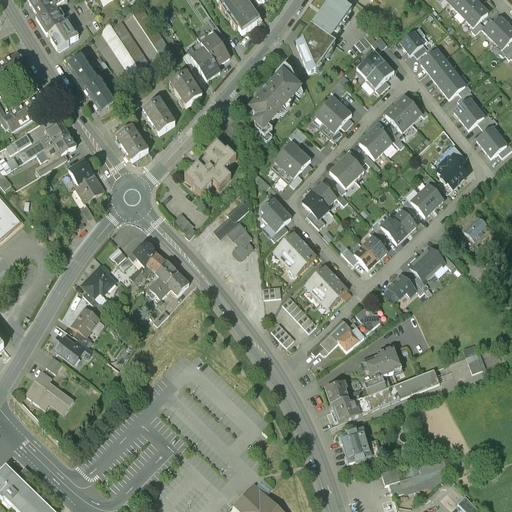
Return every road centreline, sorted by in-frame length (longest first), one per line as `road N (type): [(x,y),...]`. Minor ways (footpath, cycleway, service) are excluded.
road 1 (residential): [(365,292),(483,174),(407,81),(287,206)]
road 2 (residential): [(300,0),(131,198)]
road 3 (residential): [(131,198),(74,267),(0,394)]
road 4 (tertiary): [(131,198),(277,375)]
road 5 (tertiary): [(18,24),(131,198)]
road 6 (residential): [(277,375),(365,292)]
